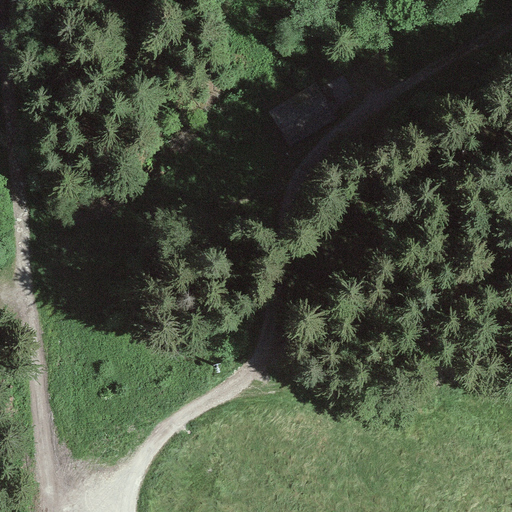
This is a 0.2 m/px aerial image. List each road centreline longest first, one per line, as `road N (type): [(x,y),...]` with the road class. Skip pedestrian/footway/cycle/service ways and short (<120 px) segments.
road 1 (track): [(0,5),(48,511)]
road 2 (track): [(326,145),(282,313),(252,380),(173,428),(133,482),(130,511)]
road 3 (track): [(326,145),(17,225)]
road 4 (track): [(511,32),(364,113),(326,145)]
